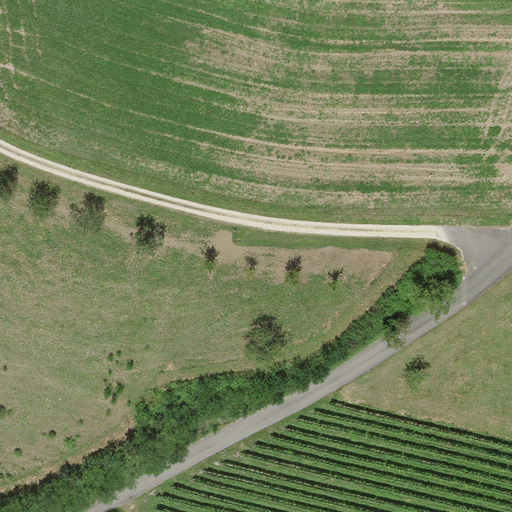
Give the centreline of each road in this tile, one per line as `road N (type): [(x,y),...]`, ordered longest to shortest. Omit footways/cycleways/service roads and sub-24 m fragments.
road 1 (track): [(511,246),(180,205),(53,170),(0,143)]
road 2 (track): [(86,511),(393,343),(511,248)]
